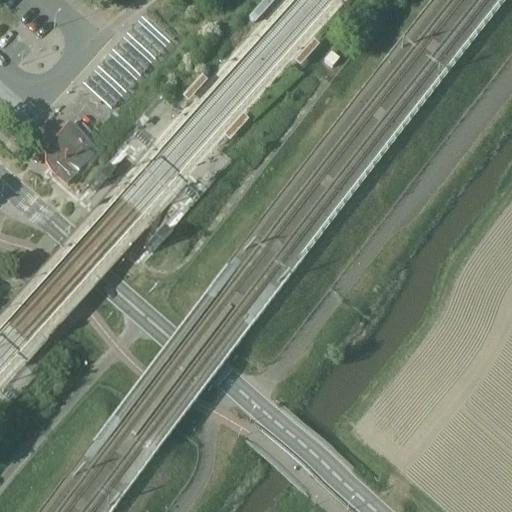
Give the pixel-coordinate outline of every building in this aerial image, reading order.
[(274,2),(272,0),(266,0),(250,18),(255,23),(274,2)] [(178,36),(149,9),(140,19),(170,45),(178,36)] [(167,50),(138,23),(127,36),(156,63),(167,50)] [(152,67),(123,40),(111,52),(141,79),(152,67)] [(320,45),(314,40),(296,61),(301,66),(320,45)] [(332,69),(339,61),(331,54),(324,62),(332,69)] [(138,83),(108,56),(97,68),(126,96),(138,83)] [(123,99),(94,72),(83,84),(112,112),(123,99)] [(202,77),(183,98),(188,103),(207,82),(202,77)] [(249,119),(244,115),(225,136),(231,141),(249,119)] [(151,121),(146,118),(141,123),(145,128),(151,121)] [(54,173),(68,186),(99,150),(88,140),(73,127),(53,150),(65,161),(60,166),(56,171),(54,173)] [(100,175),(96,171),(86,181),(90,185),(94,189),(104,179),(100,175)] [(208,172),(202,179),(208,182),(211,178),(208,172)] [(161,233),(157,229),(148,239),(152,243),(157,248),(166,237),(161,233)]
